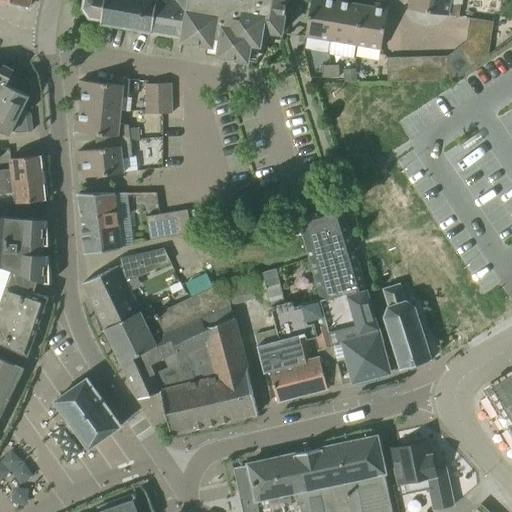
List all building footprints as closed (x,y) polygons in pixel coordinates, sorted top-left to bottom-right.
[(83,0),(83,6),(82,6),(82,8),(83,8),(89,16),(88,17),(90,18),(90,17),(101,19),(101,23),(103,23),(103,22),(138,28),(137,32),(148,34),(148,30),(183,36),(188,0),(83,0)] [(188,0),(183,36),(182,40),(219,46),(217,55),(248,60),(251,43),(260,44),(263,30),(281,33),(286,0),(188,0)] [(331,40),(337,0),(311,0),(305,35),(310,36),(308,44),(312,49),(325,52),(327,39),(331,40)] [(350,0),(337,0),(331,40),(355,44),(362,5),(350,3),(350,0)] [(409,0),(409,9),(459,16),(460,4),(450,3),(450,0),(409,0)] [(374,7),(362,5),(355,44),(381,48),(388,5),(374,3),(374,7)] [(469,17),(468,29),(491,33),(493,21),(469,17)] [(491,33),(468,29),(466,41),(488,54),(491,33)] [(466,41),(456,48),(472,67),(488,54),(466,41)] [(456,48),(447,56),(456,80),(472,67),(456,48)] [(411,56),(399,57),(399,81),(411,81),(411,56)] [(411,56),(411,81),(423,80),(423,56),(411,56)] [(436,80),(435,56),(423,56),(423,80),(436,80)] [(435,56),(436,80),(456,80),(447,56),(435,56)] [(388,81),(399,81),(399,57),(387,57),(388,81)] [(0,130),(9,135),(11,130),(17,132),(32,131),(30,113),(22,109),(29,95),(6,84),(14,70),(2,64),(0,68),(0,130)] [(331,77),(330,65),(322,65),(323,77),(331,77)] [(339,65),(330,65),(331,77),(339,77),(339,65)] [(120,110),(121,96),(128,97),(130,79),(117,77),(117,84),(80,80),(79,92),(82,92),(80,106),(120,110)] [(171,100),(171,83),(146,83),(146,101),(171,100)] [(172,113),(171,100),(146,101),(147,113),(172,113)] [(130,136),(130,139),(138,138),(137,127),(129,128),(128,125),(119,124),(120,110),(80,106),(79,120),(76,119),(75,131),(100,134),(100,133),(130,136)] [(100,133),(100,134),(102,148),(78,151),(79,163),(82,162),(84,177),(123,172),(122,158),(132,157),(130,139),(130,136),(100,133)] [(0,169),(0,181),(44,177),(42,154),(10,158),(11,168),(0,169)] [(0,181),(0,193),(14,192),(15,203),(27,201),(47,199),(44,177),(0,181)] [(114,192),(78,193),(85,253),(121,249),(114,192)] [(427,291),(475,268),(440,194),(412,207),(434,253),(413,262),(427,291)] [(332,343),(343,340),(353,381),(389,372),(379,331),(340,203),(296,216),(302,235),(320,299),(332,343)] [(173,211),(178,235),(191,232),(187,209),(173,211)] [(173,211),(160,214),(164,237),(178,235),(173,211)] [(160,214),(146,216),(150,240),(164,237),(160,214)] [(0,242),(47,249),(47,245),(48,245),(47,219),(0,215),(0,242)] [(247,246),(267,242),(293,236),(290,222),(266,227),(265,224),(243,229),(247,246)] [(20,274),(38,280),(45,282),(50,283),(49,255),(46,254),(47,249),(0,242),(0,266),(13,271),(21,273),(20,274)] [(86,281),(83,283),(102,323),(105,328),(141,311),(136,300),(127,282),(170,262),(164,248),(120,258),(123,263),(119,265),(101,274),(86,281)] [(38,280),(20,274),(21,273),(13,271),(0,266),(0,342),(3,344),(21,353),(28,356),(30,351),(29,351),(46,300),(47,301),(48,297),(33,292),(38,280)] [(327,388),(319,354),(311,357),(306,339),(316,337),(318,346),(332,343),(320,299),(295,306),(293,300),(285,302),(277,268),(263,272),(276,329),(255,334),(265,371),(270,370),(277,401),(278,400),(279,401),(280,401),(280,400),(325,388),(326,389),(327,389),(327,388)] [(250,275),(225,281),(231,305),(255,299),(254,293),(250,275)] [(141,311),(105,328),(121,364),(158,346),(155,340),(170,333),(231,305),(225,281),(213,287),(192,297),(155,314),(151,306),(141,311)] [(430,359),(432,359),(431,355),(430,356),(426,342),(416,307),(406,300),(401,283),(383,289),(388,305),(383,316),(400,369),(401,368),(430,359)] [(156,373),(154,374),(161,389),(161,392),(171,433),(227,420),(257,413),(255,404),(253,393),(231,305),(170,333),(173,340),(177,352),(164,358),(168,367),(156,372),(156,373)] [(158,346),(121,364),(137,396),(138,398),(141,397),(161,392),(161,389),(154,374),(156,373),(156,372),(152,364),(164,358),(177,352),(173,340),(170,333),(155,340),(158,346)] [(317,347),(319,354),(327,388),(353,381),(343,340),(332,343),(318,346),(317,347)] [(0,396),(8,400),(24,368),(0,356),(0,396)] [(511,373),(491,387),(494,392),(488,395),(499,414),(504,415),(506,413),(511,422),(509,424),(508,428),(511,435),(511,373)] [(54,400),(63,414),(60,417),(74,438),(79,435),(88,448),(121,425),(87,377),(54,400)] [(0,417),(8,400),(0,396),(0,417)] [(260,508),(258,498),(344,480),(347,495),(359,492),(363,511),(392,511),(384,472),(376,436),(248,464),(249,466),(242,468),(251,510),(260,508)] [(391,450),(390,450),(398,485),(401,497),(429,490),(434,510),(453,506),(452,501),(451,496),(445,469),(435,471),(432,455),(429,456),(426,442),(398,448),(391,450)] [(0,456),(0,488),(10,507),(38,492),(13,449),(0,456)] [(251,510),(251,511),(363,511),(359,492),(347,495),(344,480),(258,498),(260,508),(251,510)] [(138,511),(134,499),(98,511),(138,511)]
